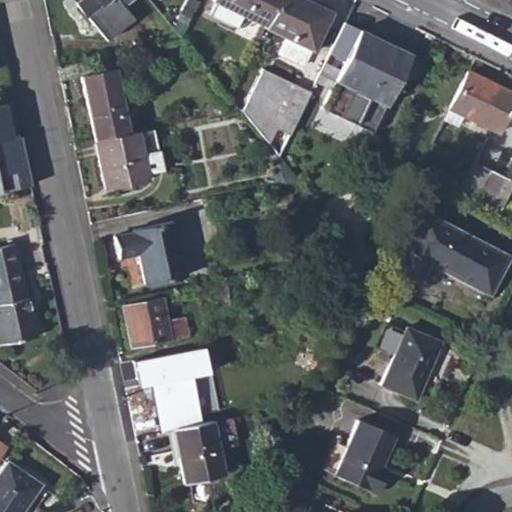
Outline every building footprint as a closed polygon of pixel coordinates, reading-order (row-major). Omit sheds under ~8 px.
[(128,0),(73,0),(106,41),(132,20),(121,6),(128,0)] [(213,0),(213,1),(214,2),(208,14),(231,25),(237,13),(265,26),(277,0),(213,0)] [(312,51),(330,12),(303,0),(277,0),(265,26),(264,28),(312,51)] [(371,132),(408,54),(359,31),(322,109),(371,132)] [(257,43),(266,47),(269,39),(261,35),(257,43)] [(310,91),(263,70),(240,111),(278,154),(310,91)] [(93,141),(128,133),(113,71),(80,77),(93,141)] [(497,133),(511,102),(511,93),(467,71),(448,109),(462,116),(497,133)] [(3,103),(0,103),(0,139),(10,137),(7,122),(3,103)] [(207,117),(219,114),(216,103),(205,105),(207,117)] [(443,121),(456,128),(462,116),(448,109),(443,121)] [(151,129),(135,132),(140,154),(156,151),(151,129)] [(135,132),(128,133),(93,141),(104,188),(146,180),(144,173),(140,154),(135,132)] [(0,174),(2,174),(27,168),(20,135),(10,137),(0,139),(0,174)] [(156,151),(140,154),(144,173),(160,169),(156,151)] [(273,161),(278,184),(299,180),(280,157),(273,161)] [(476,203),(491,171),(473,162),(463,183),(446,174),(440,185),(476,203)] [(425,178),(440,185),(446,174),(430,166),(425,178)] [(27,168),(2,174),(6,191),(12,189),(17,188),(30,185),(27,168)] [(476,203),(498,214),(511,186),(511,182),(491,171),(476,203)] [(337,216),(354,236),(363,227),(346,208),(337,216)] [(488,295),(508,257),(421,212),(392,270),(417,283),(428,263),(488,295)] [(133,230),(133,232),(114,236),(118,258),(138,254),(144,285),(184,276),(173,222),(133,230)] [(15,243),(0,245),(0,288),(23,284),(15,243)] [(0,344),(34,336),(23,284),(0,288),(0,344)] [(167,320),(162,296),(119,305),(128,348),(188,336),(184,316),(167,320)] [(313,368),(316,369),(330,332),(303,328),(297,363),(313,366),(313,368)] [(419,341),(421,336),(404,328),(380,385),(414,399),(435,348),(419,341)] [(419,341),(435,348),(438,343),(421,336),(419,341)] [(171,381),(168,364),(135,370),(144,419),(192,410),(186,378),(171,381)] [(222,477),(211,420),(175,428),(181,458),(178,459),(183,484),(222,477)] [(378,467),(392,436),(356,421),(333,475),(372,492),(382,469),(378,467)] [(0,470),(0,511),(19,511),(28,501),(36,507),(48,490),(39,484),(6,462),(0,470)]
